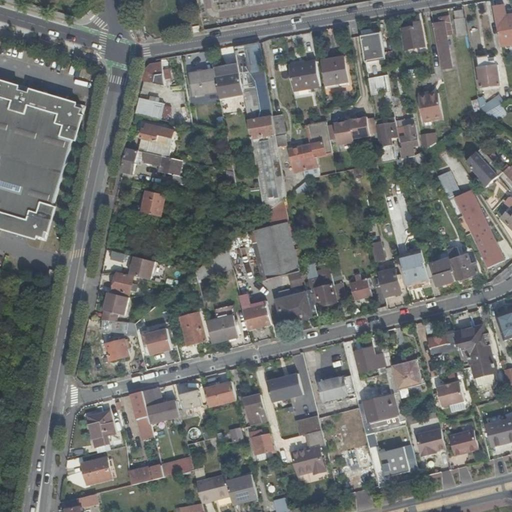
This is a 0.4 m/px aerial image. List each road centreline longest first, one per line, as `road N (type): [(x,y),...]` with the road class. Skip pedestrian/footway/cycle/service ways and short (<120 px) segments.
road 1 (residential): [(53,398),(493,295),(511,281)]
road 2 (tertiary): [(53,398),(123,51)]
road 3 (residential): [(437,0),(123,51)]
road 4 (tertiary): [(511,477),(372,511)]
